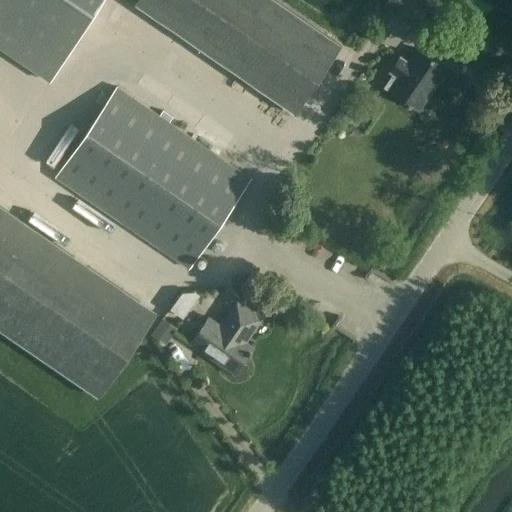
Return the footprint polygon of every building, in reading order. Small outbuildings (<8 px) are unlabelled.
[(0,0),(0,46),(49,79),(101,0),(0,0)] [(340,44),(276,0),(135,0),(134,3),(294,113),(340,44)] [(427,0),(387,0),(383,6),(413,26),(430,1),(427,0)] [(417,48),(409,61),(400,55),(388,72),(392,74),(384,86),(389,90),(407,102),(406,103),(410,106),(411,105),(418,109),(446,68),(417,48)] [(56,176),(171,256),(187,267),(249,177),(118,86),(56,176)] [(348,92),(333,113),(348,124),(363,102),(348,92)] [(155,311),(0,204),(0,329),(98,397),(155,311)] [(302,234),(294,229),(288,237),(297,243),(302,234)] [(183,318),(200,295),(195,291),(182,292),(170,309),(183,318)] [(192,344),(218,362),(234,373),(252,347),(245,342),(261,318),(236,300),(220,324),(211,318),(192,344)] [(151,334),(166,345),(177,329),(163,318),(151,334)]
